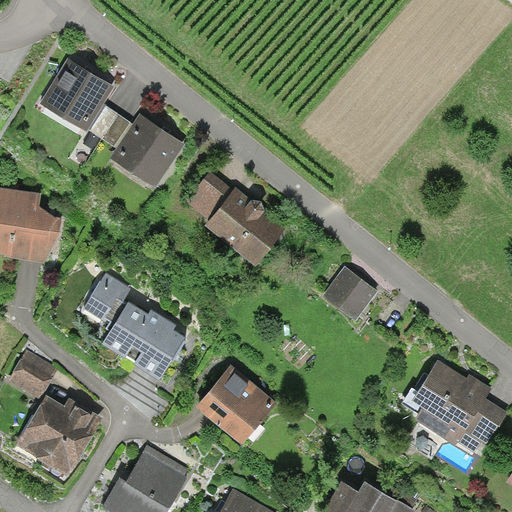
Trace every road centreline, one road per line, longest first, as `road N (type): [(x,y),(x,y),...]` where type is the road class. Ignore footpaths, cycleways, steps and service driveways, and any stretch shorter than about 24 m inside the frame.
road 1 (residential): [(59,0),(511,367)]
road 2 (residential): [(66,511),(125,420),(15,324)]
